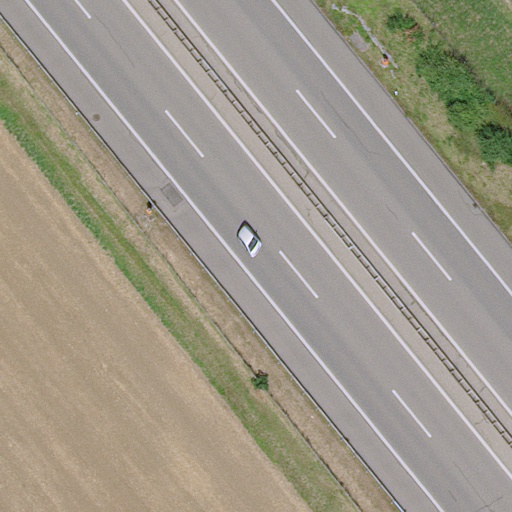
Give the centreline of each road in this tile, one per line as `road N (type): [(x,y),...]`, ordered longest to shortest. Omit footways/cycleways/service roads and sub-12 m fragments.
road 1 (motorway): [(67,0),(484,511)]
road 2 (motorway): [(511,362),(215,0)]
